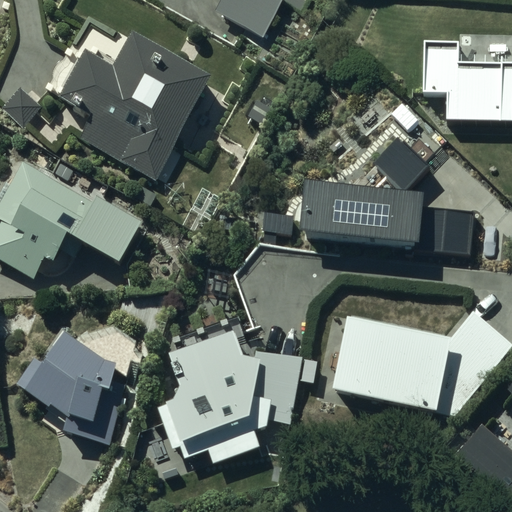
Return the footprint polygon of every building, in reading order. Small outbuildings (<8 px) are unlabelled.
[(221,0),(216,9),(265,36),(284,0),(221,0)] [(215,73),(135,30),(131,38),(118,31),(114,39),(90,26),(78,48),(72,45),(48,89),(94,115),(81,138),(157,180),(158,178),(166,183),(184,149),(176,145),(215,73)] [(461,40),(427,40),(426,92),(448,92),(447,119),(511,119),(511,60),(461,60),(461,40)] [(43,106),(22,86),(3,107),(25,127),(43,106)] [(96,202),(25,161),(0,201),(0,216),(4,219),(0,226),(0,256),(35,279),(47,256),(56,261),(71,231),(123,261),(145,226),(99,198),(96,202)] [(312,188),(307,237),(417,249),(422,200),(312,188)] [(454,335),(350,315),(337,387),(437,409),(436,414),(456,416),(511,349),(511,340),(477,309),(454,335)] [(170,402),(160,405),(174,449),(183,446),(186,458),(211,450),(215,463),(262,447),(257,430),(269,426),(270,419),(291,423),(303,355),(258,351),(257,357),(246,355),(237,329),(172,352),(176,362),(182,360),(186,373),(180,375),(183,383),(176,397),(169,400),(170,402)] [(121,360),(107,358),(67,330),(44,362),(37,357),(19,382),(52,406),(55,403),(70,413),(65,429),(110,444),(122,408),(124,409),(128,398),(124,397),(128,384),(114,380),(121,360)] [(511,383),(509,387),(511,389),(511,448),(484,424),(458,455),(511,501),(511,383)]
